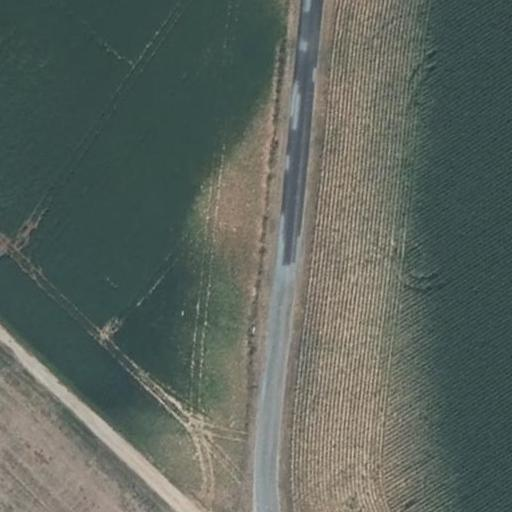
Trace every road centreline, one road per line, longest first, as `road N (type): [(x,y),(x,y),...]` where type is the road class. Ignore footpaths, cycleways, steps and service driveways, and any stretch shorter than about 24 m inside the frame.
road 1 (tertiary): [(311,0),(260,438),(263,511)]
road 2 (track): [(0,325),(192,511)]
